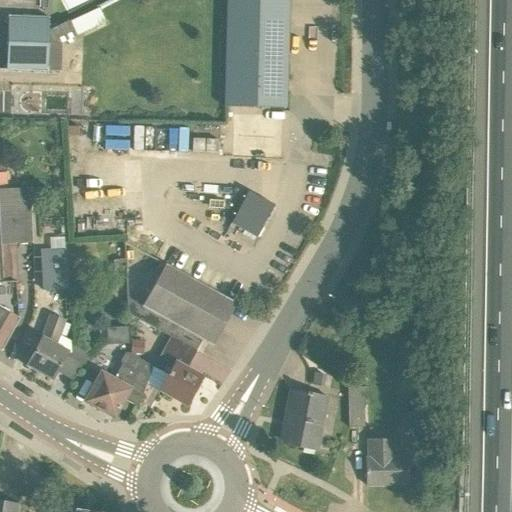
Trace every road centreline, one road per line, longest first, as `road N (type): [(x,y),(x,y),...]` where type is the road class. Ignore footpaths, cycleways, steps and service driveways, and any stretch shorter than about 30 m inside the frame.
road 1 (motorway): [(504,0),(495,511)]
road 2 (unclassified): [(215,450),(357,206),(374,116),(376,0)]
road 3 (tertiary): [(149,473),(83,447),(0,395)]
